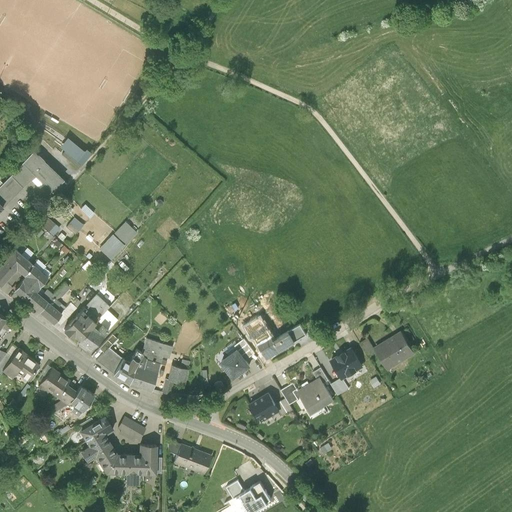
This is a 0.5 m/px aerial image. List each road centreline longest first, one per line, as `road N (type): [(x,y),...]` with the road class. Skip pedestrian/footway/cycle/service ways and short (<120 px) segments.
road 1 (track): [(181,52),(308,105),(437,276)]
road 2 (residential): [(424,284),(222,396),(204,427)]
road 3 (tertiary): [(0,301),(123,392),(204,427)]
road 4 (tertiary): [(204,427),(267,456),(320,511)]
road 5 (track): [(88,164),(181,52)]
